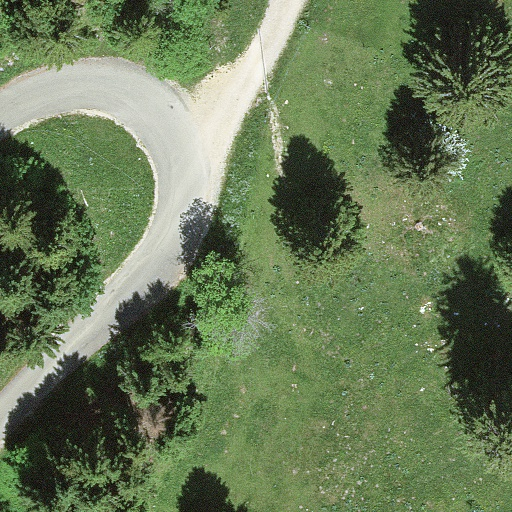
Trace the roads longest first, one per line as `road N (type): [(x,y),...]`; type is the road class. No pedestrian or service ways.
road 1 (unclassified): [(0,426),(99,316),(192,175),(147,88),(26,85),(0,106)]
road 2 (track): [(192,175),(276,0)]
